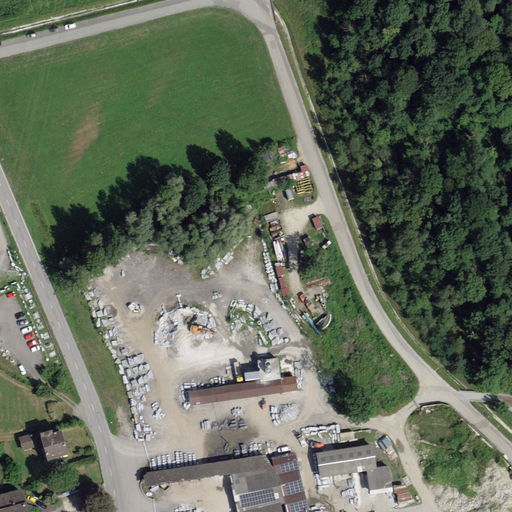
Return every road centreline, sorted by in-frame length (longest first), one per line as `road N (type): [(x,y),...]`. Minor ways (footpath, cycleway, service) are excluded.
road 1 (unclassified): [(257,0),(378,312),(426,374),(511,454)]
road 2 (secondary): [(116,511),(100,431),(0,185)]
road 3 (residential): [(206,0),(0,51)]
